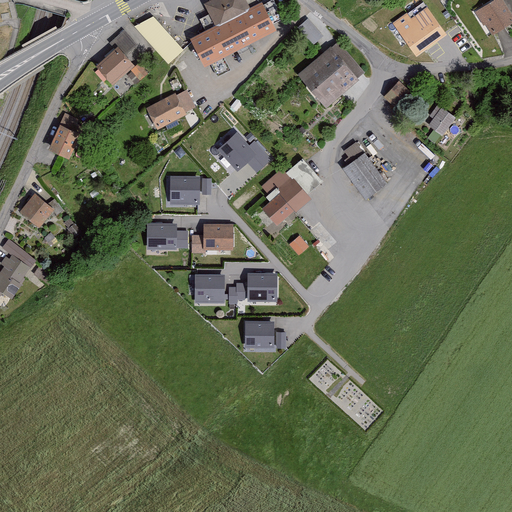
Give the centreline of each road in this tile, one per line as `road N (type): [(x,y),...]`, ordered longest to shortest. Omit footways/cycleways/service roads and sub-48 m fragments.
road 1 (residential): [(381,69),(380,85),(336,141),(332,164),(351,271),(304,327)]
road 2 (residential): [(511,61),(381,69)]
